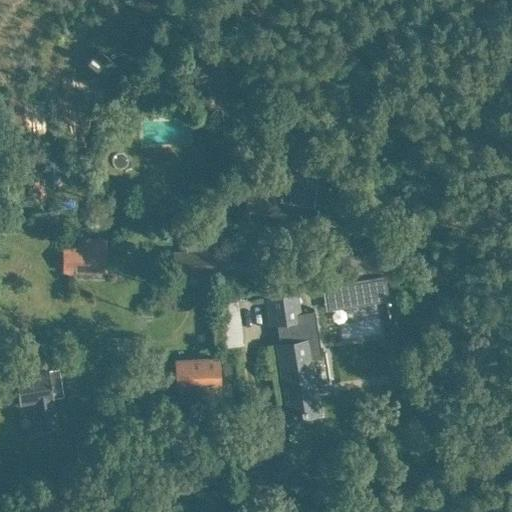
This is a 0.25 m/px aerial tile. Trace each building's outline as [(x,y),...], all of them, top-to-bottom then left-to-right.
[(287,166),(281,200),(309,204),(315,170),(287,166)] [(244,202),(242,182),(202,185),(203,205),(244,202)] [(275,190),(249,186),(245,210),(272,214),(275,190)] [(91,226),(132,221),(129,199),(88,205),(91,226)] [(52,210),(29,212),(30,221),(53,219),(52,210)] [(65,237),(63,271),(104,273),(105,239),(65,237)] [(219,270),(247,269),(247,248),(218,249),(219,270)] [(175,274),(216,272),(215,249),(174,251),(175,274)] [(332,307),(356,303),(353,281),(328,285),(332,307)] [(281,323),(302,321),(301,312),(298,293),(267,297),(266,297),(270,325),(277,324),(281,323)] [(322,358),(314,309),(313,309),(313,310),(301,312),(302,321),(281,323),(285,343),(277,344),(288,418),(290,418),(289,414),(301,412),(302,414),(306,413),(306,412),(318,410),(319,413),(320,413),(311,358),(320,357),(321,358),(322,358)] [(244,343),(241,328),(221,331),(223,346),(244,343)] [(35,372),(15,375),(19,403),(32,401),(37,430),(58,426),(53,396),(63,395),(59,368),(48,370),(43,343),(30,345),(35,372)] [(177,404),(220,403),(219,354),(176,357),(177,404)]
